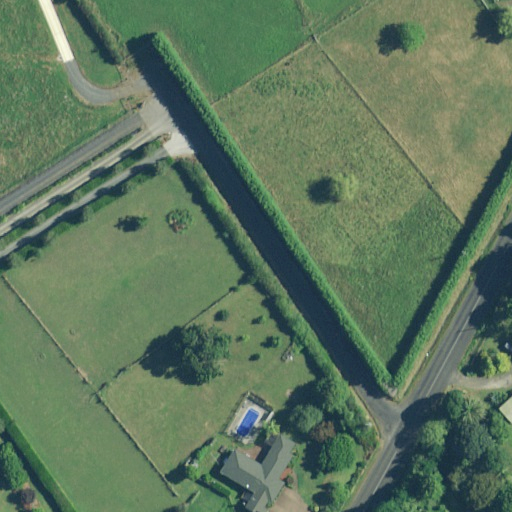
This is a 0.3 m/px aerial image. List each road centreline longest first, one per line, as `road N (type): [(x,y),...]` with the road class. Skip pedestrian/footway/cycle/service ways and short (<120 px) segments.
road 1 (unclassified): [(383,449),(148,65)]
road 2 (unclassified): [(511,227),(383,449)]
